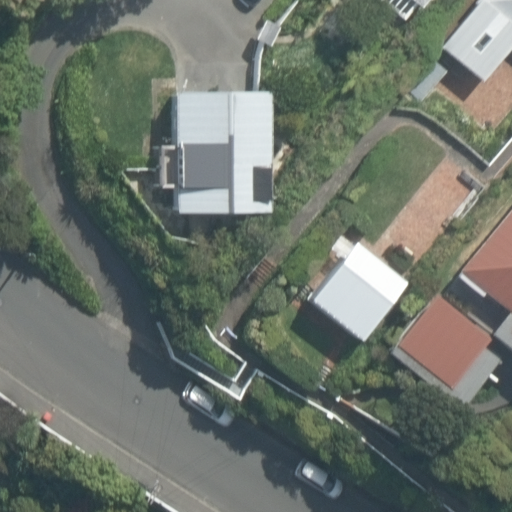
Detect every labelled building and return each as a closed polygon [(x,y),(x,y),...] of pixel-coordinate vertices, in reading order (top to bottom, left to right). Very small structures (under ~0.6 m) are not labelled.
[(375,0),(391,14),(404,0),(375,0)] [(511,0),(460,0),(428,40),(472,74),(504,36),(511,41),(511,0)] [(250,75),(157,76),(158,195),(250,194),(250,75)] [(511,180),(449,256),(504,306),(493,325),(511,339),(511,180)] [(396,274),(336,224),(296,278),(353,325),(396,274)] [(482,347),(428,304),(382,362),(451,416),(496,358),(482,347)]
